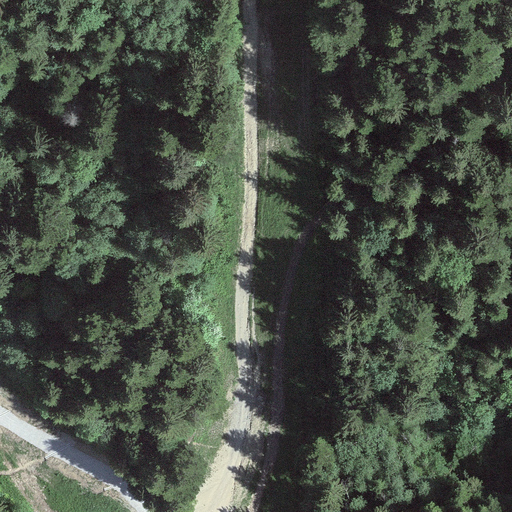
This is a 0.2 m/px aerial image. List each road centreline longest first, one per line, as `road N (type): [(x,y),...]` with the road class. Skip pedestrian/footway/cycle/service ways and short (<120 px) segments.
road 1 (track): [(207,511),(244,407),(251,0)]
road 2 (track): [(0,411),(152,511)]
